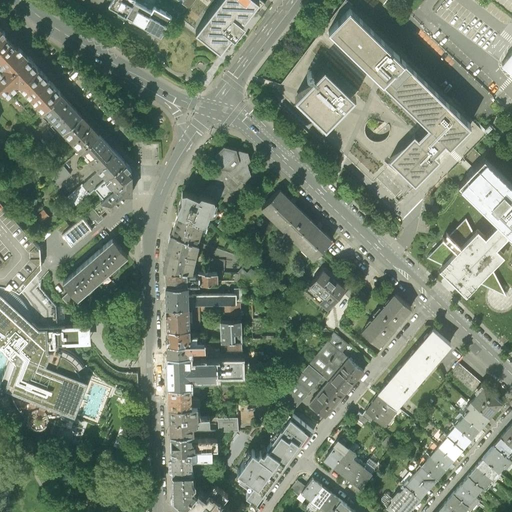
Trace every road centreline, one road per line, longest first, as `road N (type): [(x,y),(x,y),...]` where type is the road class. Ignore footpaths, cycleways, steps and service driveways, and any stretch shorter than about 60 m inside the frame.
road 1 (residential): [(156,511),(149,252),(155,211),(182,151)]
road 2 (tertiary): [(211,109),(241,117),(436,303)]
road 3 (residential): [(302,461),(436,303)]
road 4 (tertiary): [(16,0),(155,88)]
road 5 (tertiary): [(211,109),(291,0)]
road 6 (residential): [(511,412),(426,511)]
